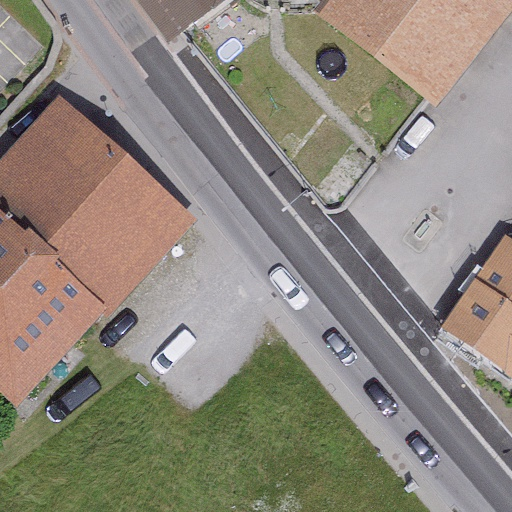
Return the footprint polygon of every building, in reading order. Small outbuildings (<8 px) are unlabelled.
[(206,0),(153,0),(172,25),(206,0)] [(511,11),(511,0),(342,0),(327,20),(436,107),(511,11)] [(198,224),(69,105),(0,179),(0,386),(26,411),(198,224)] [(511,240),(510,239),(449,335),(511,374),(511,240)] [(357,511),(345,497),(324,511),(357,511)]
